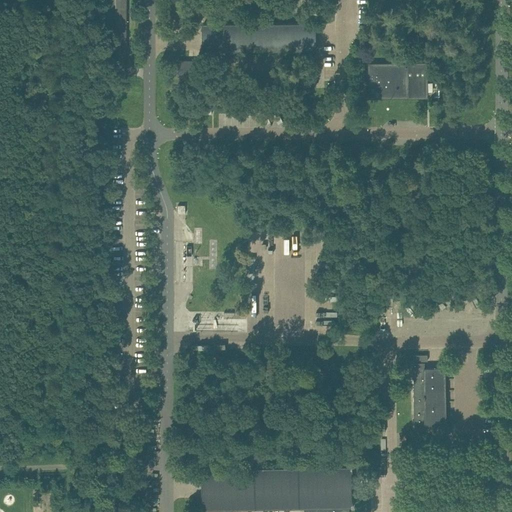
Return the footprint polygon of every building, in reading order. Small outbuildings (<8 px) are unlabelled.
[(126,68),(126,52),(126,0),(115,0),(115,68),(126,68)] [(203,50),(304,50),(316,49),(316,23),(203,23),(203,50)] [(203,74),(203,60),(178,60),(178,74),(203,74)] [(406,72),(408,72),(408,62),(408,63),(370,63),(369,63),(369,73),(372,73),(372,87),(369,87),(370,98),(370,97),(408,97),(409,97),(409,87),(406,87),(406,72)] [(284,85),(294,85),(316,85),(316,75),(284,75),(284,85)] [(403,310),(403,299),(394,300),(395,310),(403,310)] [(426,424),(446,424),(445,367),(425,368),(425,364),(425,362),(413,362),(414,380),(416,380),(417,402),(414,402),(415,430),(426,430),(426,424)] [(352,507),(353,507),(352,478),(352,466),(351,466),(304,467),(202,469),(202,481),(202,497),(202,510),(203,510),(203,509),(304,507),(304,511),(349,511),(349,507),(352,506),(352,507)]
